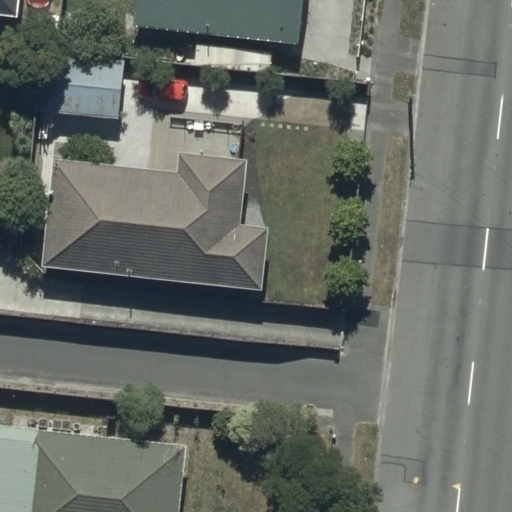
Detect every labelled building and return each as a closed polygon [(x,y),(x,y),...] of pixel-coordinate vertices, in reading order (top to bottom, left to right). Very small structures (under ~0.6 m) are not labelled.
[(0,0),(0,8),(16,10),(16,0),(0,0)] [(304,0),(142,0),(141,19),(199,24),(195,62),(273,70),(277,32),(301,35),(304,0)] [(124,111),(127,49),(47,46),(45,108),(124,111)] [(56,151),(46,256),(266,277),(272,215),(247,213),(253,148),(182,141),(180,163),(56,151)] [(183,511),(191,433),(0,414),(0,511),(183,511)]
